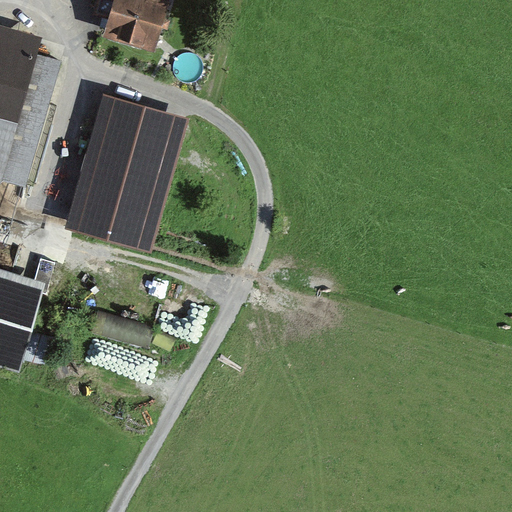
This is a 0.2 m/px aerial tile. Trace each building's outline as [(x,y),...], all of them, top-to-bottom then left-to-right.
[(116,0),(108,30),(154,43),(166,0),(116,0)] [(48,33),(0,19),(0,180),(30,189),(67,59),(43,52),(48,33)] [(187,117),(114,96),(74,232),(147,253),(187,117)] [(48,284),(0,269),(0,366),(20,373),(48,284)] [(152,347),(159,322),(102,306),(94,330),(152,347)]
